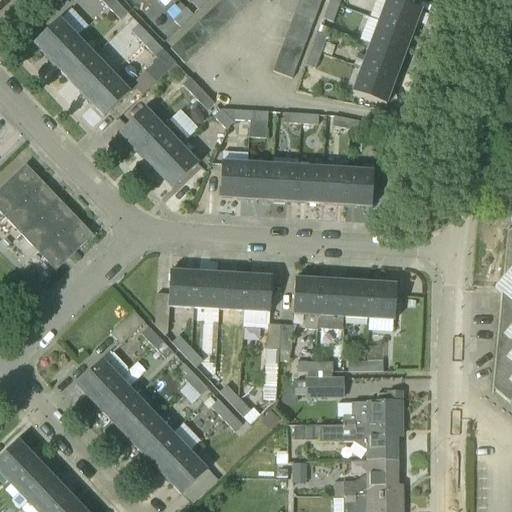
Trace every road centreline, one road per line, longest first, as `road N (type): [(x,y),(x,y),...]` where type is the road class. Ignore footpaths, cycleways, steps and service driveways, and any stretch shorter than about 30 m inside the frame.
road 1 (residential): [(453,255),(145,235)]
road 2 (residential): [(450,511),(453,255)]
road 3 (residential): [(453,255),(477,143),(511,52)]
road 4 (residential): [(145,235),(0,86)]
road 5 (residential): [(2,370),(145,235)]
road 6 (residential): [(133,511),(2,370)]
